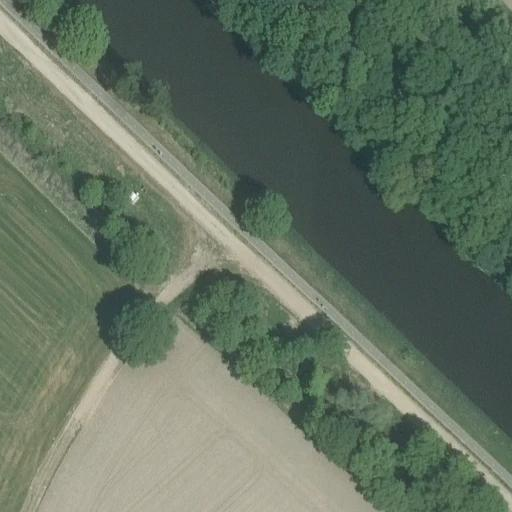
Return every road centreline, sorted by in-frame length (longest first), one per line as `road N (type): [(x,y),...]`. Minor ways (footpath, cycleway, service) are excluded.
road 1 (track): [(0,20),(511,506)]
road 2 (track): [(31,511),(88,396),(217,206)]
road 3 (track): [(321,20),(511,179)]
road 4 (track): [(489,158),(372,0)]
